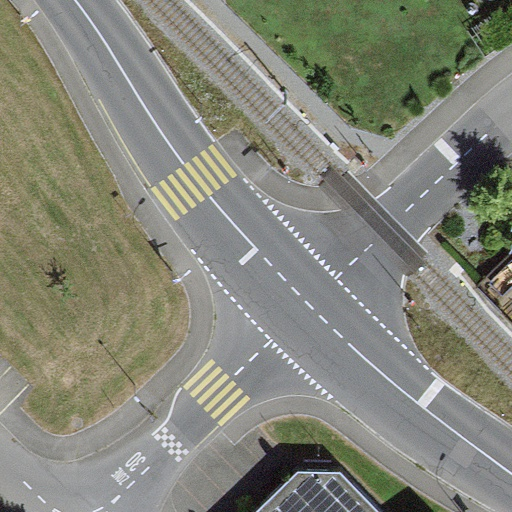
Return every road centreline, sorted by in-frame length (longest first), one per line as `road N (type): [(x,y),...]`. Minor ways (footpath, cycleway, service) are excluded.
road 1 (primary): [(301,300),(194,182),(75,0)]
road 2 (residential): [(100,511),(301,300)]
road 3 (residential): [(301,300),(511,108)]
road 4 (primary): [(511,474),(301,300)]
